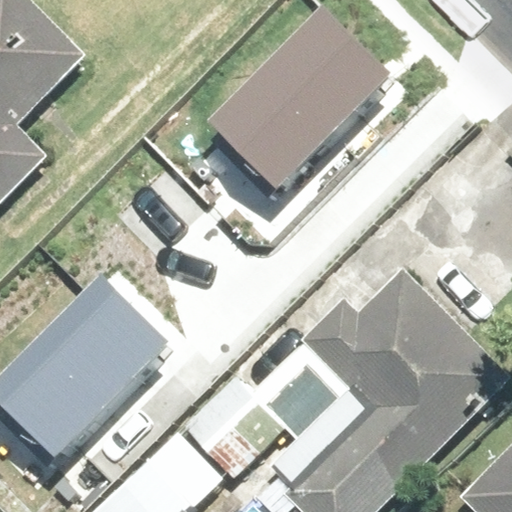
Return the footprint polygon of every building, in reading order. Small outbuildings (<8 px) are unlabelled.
[(1,0),(0,1),(0,206),(12,218),(63,167),(32,137),(104,64),(38,0),(1,0)] [(337,30),(223,141),(288,207),(401,95),(337,30)] [(197,440),(244,489),(298,437),(306,446),(283,468),(294,480),(267,506),(273,511),(294,511),(303,504),(309,511),(396,511),(511,400),(511,370),(421,276),(375,320),(360,304),(269,393),(258,381),(197,440)] [(181,362),(118,297),(9,401),(71,466),(181,362)] [(511,303),(498,317),(511,330),(511,303)] [(186,444),(114,511),(212,511),(233,493),(186,444)] [(511,511),(511,479),(483,509),(486,511),(511,511)]
